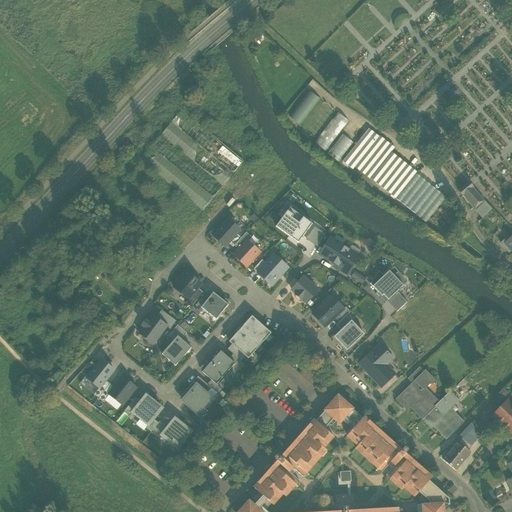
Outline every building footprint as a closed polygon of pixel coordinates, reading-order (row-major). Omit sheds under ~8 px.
[(310,90),(288,118),(299,126),(321,98),(310,90)] [(323,102),(301,130),(312,138),(334,111),(323,102)] [(142,161),(203,209),(242,159),(179,110),(160,134),(177,148),(172,153),(171,152),(166,158),(152,147),(142,161)] [(337,112),(316,140),(327,149),(348,121),(337,112)] [(341,134),(327,155),(337,162),(352,142),(341,134)] [(389,144),(379,136),(374,142),(370,139),(366,144),(360,140),(342,162),(353,170),(355,167),(395,199),(425,222),(445,197),(385,149),(389,144)] [(484,202),(473,188),(473,187),(462,196),(463,197),(463,196),(475,211),(484,202)] [(484,202),(475,211),(482,218),(491,209),(484,202)] [(289,208),(287,211),(293,215),(291,218),(298,223),(303,217),(289,208)] [(287,211),(275,227),(298,243),(312,224),(303,217),(298,223),(291,218),(293,215),(287,211)] [(213,236),(225,247),(228,243),(236,234),(239,230),(228,220),(213,236)] [(314,229),(307,239),(317,246),(324,236),(314,229)] [(240,238),(234,246),(238,250),(246,240),(247,241),(251,237),(246,232),(240,238)] [(236,234),(228,243),(232,247),(234,246),(240,238),(236,234)] [(511,237),(510,239),(508,237),(500,244),(508,252),(511,250),(510,250),(511,248),(511,237)] [(358,257),(330,239),(321,254),(337,265),(335,268),(346,275),(358,257)] [(233,255),(241,263),(242,262),(247,267),(260,253),(247,241),(246,240),(238,250),(233,255)] [(258,273),(257,274),(271,286),(287,267),(274,255),(266,264),(258,273)] [(253,269),(258,273),(266,264),(261,260),(253,269)] [(94,267),(90,271),(95,275),(99,272),(94,267)] [(389,271),(403,286),(407,282),(393,267),(389,271)] [(201,284),(186,271),(173,288),(188,300),(197,288),(201,284)] [(370,284),(372,287),(383,276),(378,271),(370,284)] [(383,276),(372,287),(377,292),(381,296),(383,295),(388,300),(397,292),(403,286),(389,271),(383,276)] [(354,272),(351,277),(361,283),(364,278),(354,272)] [(303,277),(291,290),(296,295),(295,295),(301,300),(301,299),(306,303),(318,291),(303,277)] [(197,288),(188,300),(185,303),(191,307),(203,293),(197,288)] [(396,312),(398,311),(388,300),(383,295),(381,296),(377,292),(376,294),(385,303),(386,301),(396,312)] [(397,292),(388,300),(398,311),(406,302),(397,292)] [(206,301),(201,308),(216,320),(228,305),(213,293),(206,301)] [(198,311),(201,308),(206,301),(201,298),(193,307),(198,311)] [(312,314),(319,322),(320,320),(325,325),(324,326),(324,327),(334,318),(343,310),(337,303),(334,305),(328,299),(312,314)] [(343,310),(334,318),(339,323),(346,316),(350,312),(345,307),(343,310)] [(161,310),(155,318),(167,326),(166,327),(170,329),(176,321),(161,310)] [(155,318),(152,315),(147,321),(146,320),(142,326),(143,327),(138,333),(153,344),(166,327),(167,326),(155,318)] [(271,333),(251,316),(228,342),(231,345),(245,357),(248,359),(271,333)] [(339,332),(351,321),(346,316),(339,323),(334,327),(339,332)] [(89,317),(84,322),(90,327),(94,323),(89,317)] [(334,337),(347,351),(364,335),(351,321),(339,332),(334,337)] [(168,336),(173,341),(177,336),(181,339),(186,333),(177,325),(168,336)] [(161,354),(175,366),(191,348),(181,339),(177,336),(173,341),(161,354)] [(245,357),(231,345),(227,349),(241,361),(245,357)] [(360,365),(381,387),(394,374),(386,365),(392,359),(380,346),(360,365)] [(233,366),(220,354),(201,375),(214,387),(233,366)] [(102,360),(87,379),(99,388),(105,380),(113,370),(102,360)] [(420,367),(407,379),(412,384),(424,372),(420,367)] [(412,384),(396,400),(403,406),(406,403),(422,419),(439,403),(425,388),(433,380),(425,371),(424,372),(412,384)] [(135,387),(123,377),(114,388),(109,395),(121,405),(135,387)] [(197,386),(207,395),(211,391),(199,379),(194,384),(197,386)] [(94,395),(98,398),(110,384),(105,380),(99,388),(94,395)] [(114,388),(110,384),(98,398),(103,402),(109,395),(114,388)] [(207,395),(197,386),(180,405),(196,420),(214,401),(207,395)] [(503,389),(492,400),(497,405),(508,393),(503,389)] [(439,403),(422,419),(427,424),(429,422),(446,439),(455,431),(460,426),(459,425),(463,422),(450,408),(458,401),(450,392),(439,403)] [(140,401),(132,412),(132,413),(148,425),(148,426),(153,419),(162,408),(145,395),(140,401)] [(343,401),(338,396),(333,402),(332,401),(323,411),(324,411),(316,421),(324,429),(333,419),(335,421),(343,421),(345,418),(355,427),(362,418),(353,410),(354,409),(344,400),(343,401)] [(130,416),(132,413),(132,412),(140,401),(135,397),(124,411),(130,416)] [(507,400),(492,416),(497,421),(500,424),(500,423),(501,425),(511,413),(511,404),(511,405),(507,400)] [(511,413),(501,425),(503,427),(506,429),(511,434),(511,432),(511,413)] [(431,478),(404,454),(407,451),(404,448),(401,451),(363,417),(362,418),(355,427),(347,436),(358,446),(355,448),(377,468),(375,471),(382,472),(391,462),(395,465),(386,476),(388,482),(390,479),(401,489),(404,487),(415,496),(419,492),(429,481),(431,478)] [(191,431),(174,418),(167,428),(161,435),(161,436),(177,449),(191,431)] [(158,423),(153,419),(148,426),(148,425),(145,428),(150,432),(158,423)] [(315,420),(281,458),(278,455),(275,459),(278,461),(254,488),(259,492),(271,503),(273,505),(282,494),(285,496),(295,485),(298,487),(299,481),(289,471),(292,467),(303,477),(309,475),(306,472),(326,450),(323,448),(333,437),(324,429),(316,421),(315,420)] [(167,428),(159,421),(158,423),(150,432),(159,439),(161,436),(161,435),(167,428)] [(460,426),(455,431),(459,436),(468,426),(463,422),(459,425),(460,426)] [(473,427),(458,442),(462,445),(465,441),(471,446),(480,435),(473,427)] [(458,442),(443,460),(456,470),(470,453),(462,445),(458,442)] [(350,472),(337,473),(338,485),(350,484),(350,472)] [(416,511),(444,511),(444,505),(449,504),(449,499),(429,481),(419,492),(429,501),(429,504),(416,505),(416,511)] [(254,505),(249,500),(239,511),(240,511),(262,511),(259,509),(262,506),(266,509),(271,503),(259,492),(253,498),(257,502),(254,505)]
